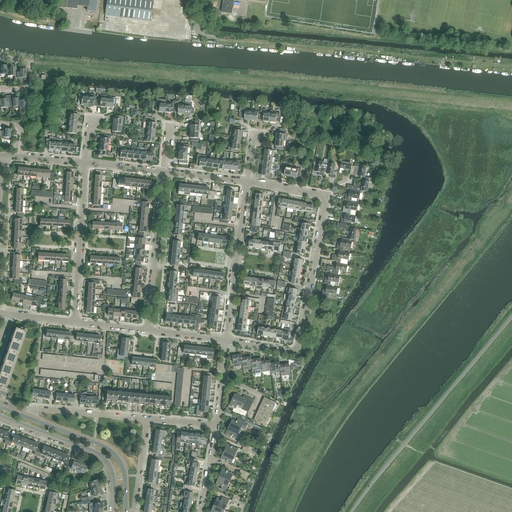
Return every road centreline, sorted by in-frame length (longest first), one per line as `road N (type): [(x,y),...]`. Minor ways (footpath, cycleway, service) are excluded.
road 1 (track): [(199,36),(511,63)]
road 2 (residential): [(226,339),(297,351),(324,200),(246,181)]
road 3 (unclassified): [(350,511),(511,316)]
road 4 (tertiary): [(0,415),(105,458),(114,511)]
road 5 (residential): [(146,330),(163,171)]
road 6 (residential): [(74,321),(84,162)]
road 7 (tertiary): [(126,511),(124,472),(113,453),(28,417)]
road 8 (residential): [(147,418),(39,409),(28,417)]
